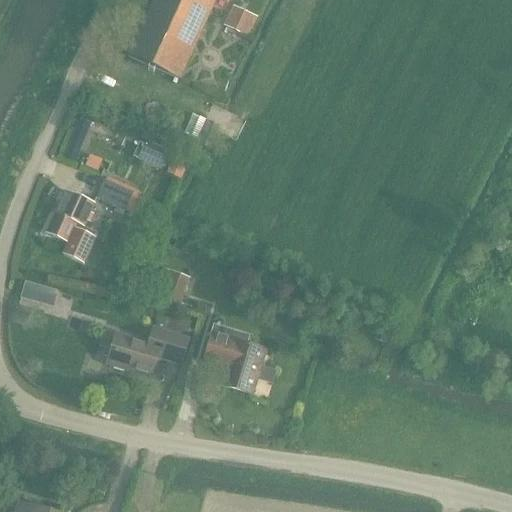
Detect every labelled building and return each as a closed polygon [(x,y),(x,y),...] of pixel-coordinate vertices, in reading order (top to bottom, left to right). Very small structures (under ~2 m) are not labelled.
[(152,0),(127,57),(178,80),(211,9),(214,0),(152,0)] [(249,15),(233,7),(224,26),(240,34),(249,15)] [(221,126),(191,114),(182,134),(197,141),(195,146),(210,152),(221,126)] [(166,154),(145,144),(137,160),(159,169),(166,154)] [(88,158),(83,169),(95,174),(100,163),(88,158)] [(103,181),(95,199),(123,212),(131,194),(103,181)] [(64,192),(45,234),(62,242),(65,243),(66,243),(67,244),(62,255),(82,264),(93,239),(78,232),(81,227),(83,227),(92,205),(64,192)] [(180,305),(191,276),(164,267),(154,296),(180,305)] [(74,308),(76,291),(29,287),(28,304),(74,308)] [(220,386),(251,395),(264,352),(244,347),(247,337),(213,327),(202,363),(203,364),(205,358),(224,364),(223,366),(224,370),(220,386)] [(116,335),(107,365),(149,378),(155,358),(179,365),(187,340),(152,330),(148,344),(116,335)] [(48,511),(18,503),(15,511),(48,511)]
